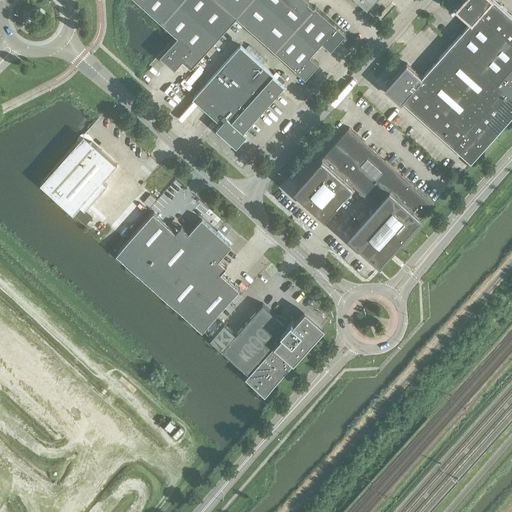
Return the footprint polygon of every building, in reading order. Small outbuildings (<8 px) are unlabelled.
[(139,0),(178,35),(174,40),(161,55),(175,68),(183,59),(192,67),(238,16),(306,77),(319,62),(311,55),(323,41),(332,49),(346,32),(315,5),(314,6),(308,1),(308,0),(139,0)] [(358,0),(368,8),(375,0),(358,0)] [(472,20),(422,76),(407,62),(386,86),(402,99),(471,161),(470,162),(470,163),(511,115),(511,14),(496,0),(462,0),(457,7),(472,20)] [(221,122),(217,127),(237,146),(248,134),(244,131),(285,85),(241,45),(193,97),(221,122)] [(376,206),(350,235),(361,246),(362,244),(370,252),(369,253),(380,263),(434,202),(349,127),(295,187),(307,197),(308,196),(316,203),(315,204),(326,214),(353,184),(376,206)] [(77,142),(48,175),(49,190),(74,213),(74,212),(81,204),(85,208),(107,184),(103,180),(117,164),(92,141),(77,142)] [(232,244),(202,217),(189,231),(182,226),(182,225),(181,225),(176,231),(153,211),(118,251),(116,252),(202,330),(204,327),(239,288),(221,272),(226,266),(226,265),(219,259),(232,244)] [(292,319),(287,324),(263,303),(236,332),(225,322),(211,337),(249,372),(247,375),(246,376),(265,392),(266,393),(271,387),(326,326),(306,308),(295,321),(292,319)]
